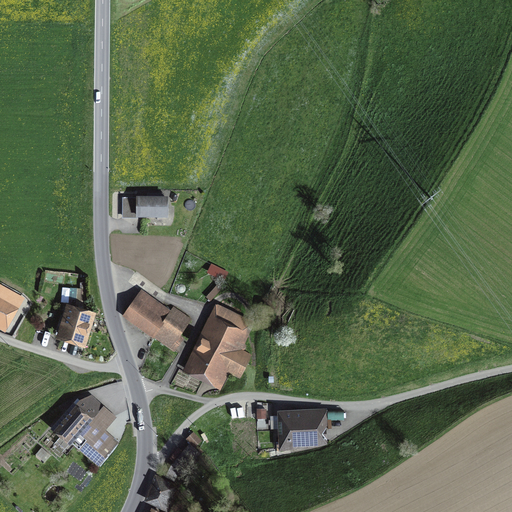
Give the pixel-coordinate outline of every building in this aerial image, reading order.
[(167,199),(138,198),(137,216),(167,216),(167,199)] [(211,268),(209,272),(224,279),(227,272),(215,267),(214,270),(211,268)] [(0,323),(3,326),(19,298),(13,294),(12,295),(0,288),(0,323)] [(126,315),(173,349),(181,339),(178,336),(190,320),(174,309),(171,313),(142,292),(126,315)] [(204,342),(191,369),(217,382),(227,364),(242,372),(251,355),(235,347),(247,322),(216,306),(210,319),(215,321),(211,329),(206,326),(199,340),(204,342)] [(260,320),(270,323),(274,310),(264,307),(260,320)] [(90,315),(70,309),(61,336),(82,343),(90,315)] [(91,396),(81,400),(55,429),(97,464),(116,441),(110,436),(106,440),(97,435),(114,417),(91,396)] [(324,425),(326,425),(325,413),(310,414),(310,410),(294,411),(294,414),(281,415),(283,448),(306,446),(312,446),(320,444),(325,440),(324,425)] [(199,441),(193,434),(188,439),(194,445),(199,441)] [(259,449),(259,439),(236,440),(236,449),(259,449)] [(174,465),(184,474),(201,454),(190,445),(174,465)] [(157,482),(149,497),(168,506),(172,498),(168,496),(172,489),(157,482)]
